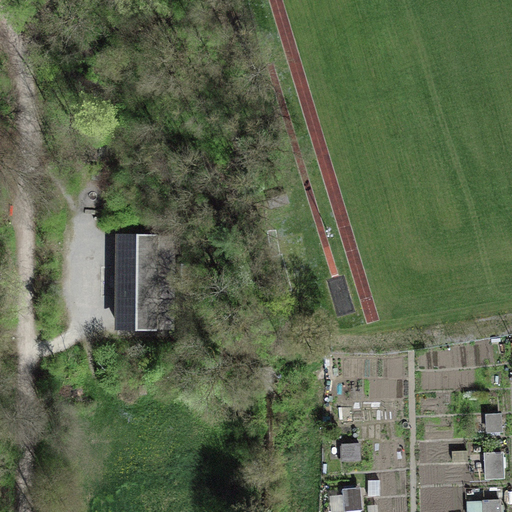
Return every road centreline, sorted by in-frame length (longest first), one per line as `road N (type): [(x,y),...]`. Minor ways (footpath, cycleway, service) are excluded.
road 1 (track): [(26,359),(27,105),(21,56),(0,7)]
road 2 (track): [(25,511),(26,359)]
road 3 (track): [(26,359),(80,324),(84,240)]
